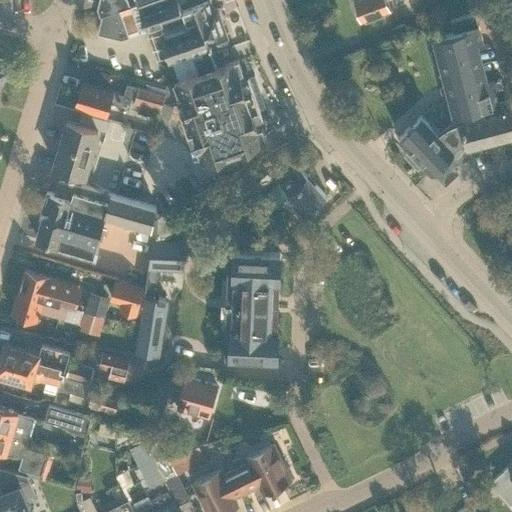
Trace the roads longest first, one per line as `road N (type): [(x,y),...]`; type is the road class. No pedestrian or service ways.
road 1 (secondary): [(419,233),(321,123),(264,0)]
road 2 (residential): [(302,511),(511,416)]
road 3 (residential): [(0,221),(55,34)]
road 4 (secondary): [(511,329),(419,233)]
